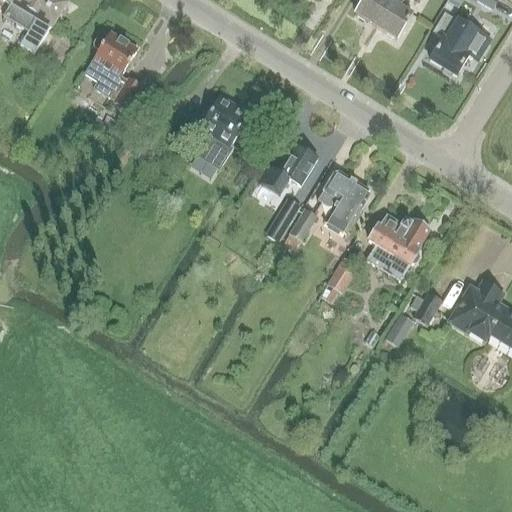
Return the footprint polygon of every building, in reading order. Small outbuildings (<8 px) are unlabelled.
[(50,31),(64,9),(52,2),(52,0),(14,0),(10,6),(11,7),(3,19),(28,34),(20,47),(34,56),(50,30),(50,31)] [(365,0),(355,17),(375,30),(393,0),(365,0)] [(399,9),(404,0),(403,0),(393,0),(375,30),(396,42),(412,17),(399,9)] [(449,0),(446,4),(457,11),(463,0),(449,0)] [(457,24),(444,16),(433,35),(443,41),(429,63),(444,71),(442,74),(451,79),(452,77),(456,79),(468,59),(473,62),(485,41),(458,24),(457,24)] [(114,104),(113,106),(126,113),(141,90),(128,82),(127,84),(120,80),(137,53),(135,52),(135,49),(130,46),(127,47),(110,36),(108,39),(102,36),(99,37),(93,46),(94,49),(99,53),(84,77),(97,85),(93,91),(114,104)] [(249,119),(219,100),(200,131),(207,136),(194,156),(220,172),(233,151),(230,149),(249,119)] [(158,148),(170,128),(159,122),(147,141),(158,148)] [(152,147),(142,141),(132,157),(142,163),(152,147)] [(268,168),(257,184),(279,198),(289,182),(300,189),(317,162),(294,147),(278,174),(268,168)] [(332,212),(324,226),(345,238),(358,216),(359,216),(369,198),(368,194),(356,186),(350,182),(338,175),(333,176),(323,194),(317,203),(332,212)] [(299,210),(286,202),(264,238),(277,246),(299,210)] [(301,245),(316,220),(304,213),(289,237),(301,245)] [(420,224),(419,224),(415,225),(413,224),(411,227),(404,223),(401,229),(387,220),(380,231),(378,229),(368,244),(376,249),(368,261),(366,264),(399,284),(410,267),(414,266),(415,266),(418,261),(418,260),(417,256),(418,254),(417,253),(429,234),(427,232),(426,229),(426,228),(420,224)] [(358,270),(343,261),(326,288),(342,297),(358,270)] [(511,316),(497,308),(503,297),(483,284),(476,295),(470,291),(449,326),(484,347),(488,341),(511,354),(511,316)] [(442,304),(427,295),(411,320),(426,329),(442,304)] [(412,325),(401,318),(386,343),(397,350),(412,325)]
